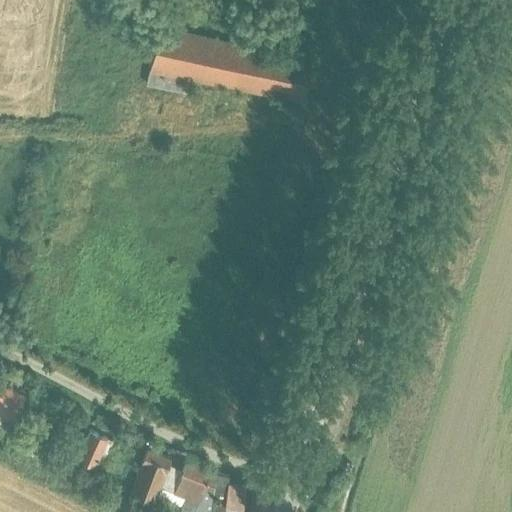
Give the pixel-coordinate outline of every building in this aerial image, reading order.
[(257,0),(294,11),(296,0),(257,0)] [(150,68),(190,76),(303,98),(312,59),(159,23),(150,68)] [(190,76),(150,68),(147,84),(187,93),(190,76)] [(0,410),(14,417),(24,393),(2,383),(0,388),(0,410)] [(74,445),(69,456),(80,461),(82,464),(89,467),(92,466),(95,468),(96,464),(102,467),(114,440),(108,437),(89,429),(86,436),(75,431),(70,443),(74,445)] [(22,431),(15,444),(42,457),(49,444),(22,431)] [(172,457),(147,447),(130,491),(154,501),(157,495),(182,505),(180,511),(183,511),(269,511),(272,489),(230,483),(230,476),(215,472),(214,475),(185,463),(183,469),(174,491),(160,486),(169,464),(172,457)] [(169,464),(160,486),(174,491),(183,469),(177,467),(169,464)]
